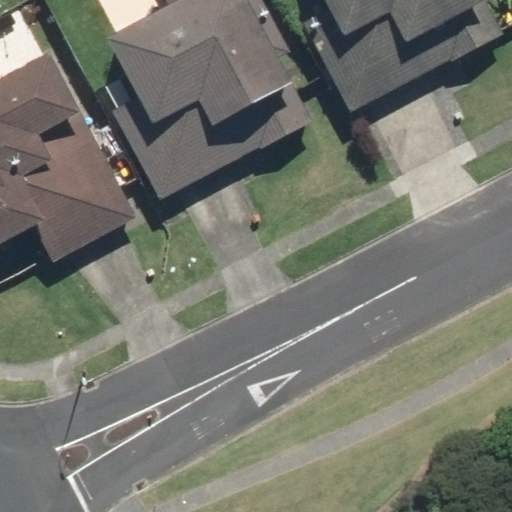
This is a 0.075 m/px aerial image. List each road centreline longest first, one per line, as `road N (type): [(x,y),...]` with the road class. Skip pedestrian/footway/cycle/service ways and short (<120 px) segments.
road 1 (residential): [(511,228),(210,389)]
road 2 (residential): [(0,436),(210,389)]
road 3 (residential): [(210,389),(52,511)]
